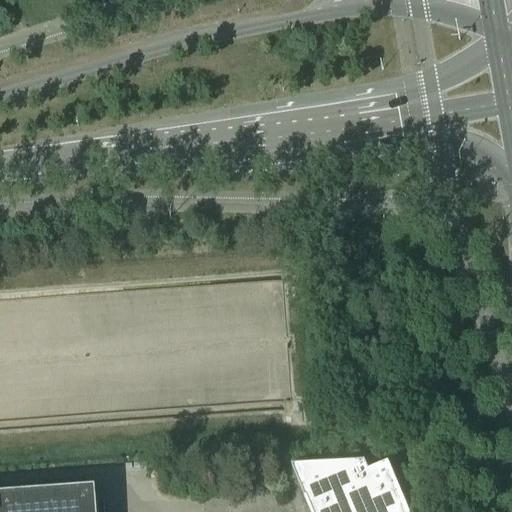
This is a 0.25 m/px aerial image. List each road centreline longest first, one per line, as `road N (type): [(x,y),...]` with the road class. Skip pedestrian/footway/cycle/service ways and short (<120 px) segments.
road 1 (residential): [(377,0),(211,33),(0,96)]
road 2 (residential): [(0,165),(377,123)]
road 3 (unknown): [(0,474),(112,476),(252,502)]
road 4 (secondary): [(377,123),(478,149),(511,184)]
road 5 (secondary): [(377,123),(497,45)]
road 6 (residential): [(377,123),(507,102)]
